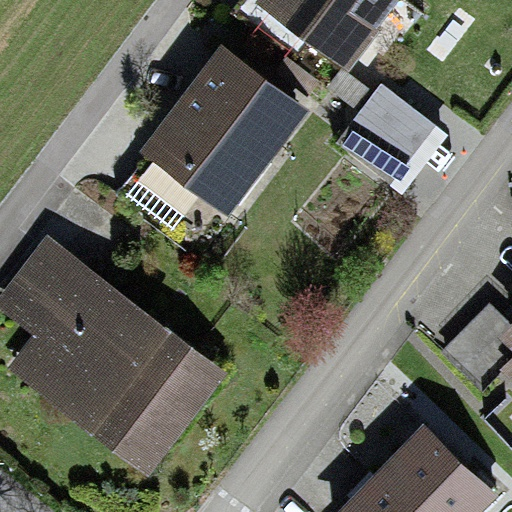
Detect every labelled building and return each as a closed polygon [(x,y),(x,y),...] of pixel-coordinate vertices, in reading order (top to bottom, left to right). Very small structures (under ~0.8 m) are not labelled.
[(319,30),(338,44),(372,0),(260,0),(245,21),(296,60),(319,30)] [(240,203),(229,194),(292,110),(221,56),(115,193),(199,257),(240,203)] [(209,372),(48,250),(9,301),(61,340),(38,371),(147,454),(209,372)] [(511,324),(511,325),(490,304),(444,351),(484,389),(511,360),(511,324)] [(465,511),(487,490),(425,429),(342,511),(465,511)]
